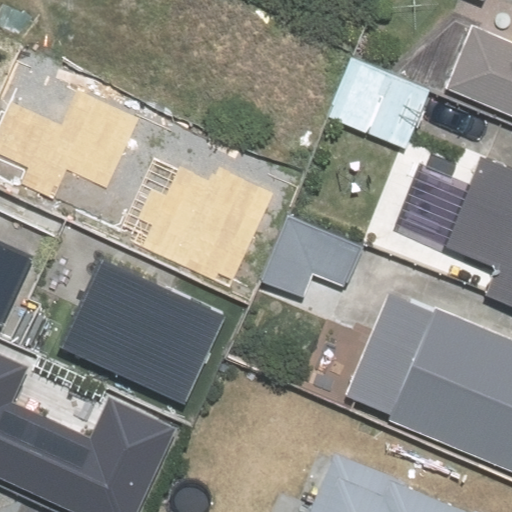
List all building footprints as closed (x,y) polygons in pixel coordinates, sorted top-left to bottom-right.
[(460,22),(433,86),(511,120),(511,29),(507,42),(460,22)] [(402,156),(432,86),(351,52),(322,122),(402,156)] [(511,171),(470,152),(426,249),(474,271),(461,300),(511,323),(511,171)] [(370,239),(287,204),(255,278),(303,299),(312,277),(348,292),(370,239)] [(238,243),(179,214),(160,254),(218,283),(238,243)] [(0,229),(0,308),(31,244),(0,229)] [(223,304),(98,245),(57,332),(182,390),(223,304)] [(326,395),(511,474),(511,341),(374,283),(326,395)] [(0,345),(0,464),(102,511),(128,511),(173,416),(106,384),(88,424),(9,387),(24,356),(0,345)] [(291,511),(472,511),(323,444),(291,511)]
